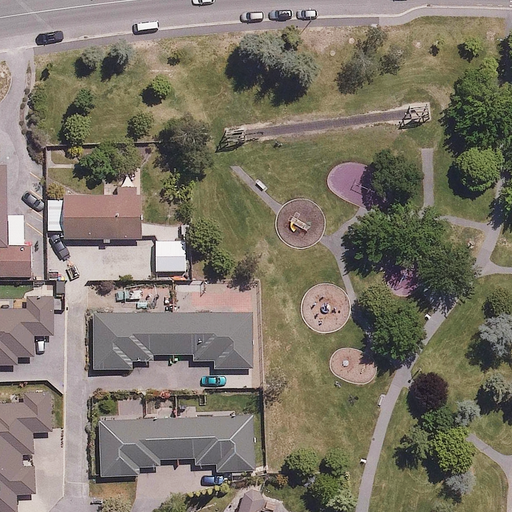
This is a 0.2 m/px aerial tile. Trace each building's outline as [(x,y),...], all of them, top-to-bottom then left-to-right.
[(4,156),(0,156),(0,277),(33,277),(32,243),(28,243),(26,208),(6,209),(4,156)] [(62,190),(63,236),(144,234),(143,188),(62,190)] [(154,238),(154,270),(187,270),(187,238),(154,238)] [(0,362),(17,362),(17,351),(31,351),(31,332),(56,331),(55,291),(26,291),(27,304),(0,304),(0,362)] [(253,306),(91,308),(92,367),(135,367),(134,358),(156,357),(156,351),(194,350),(195,361),(217,360),(217,366),(254,366),(253,306)] [(20,399),(0,399),(0,511),(4,511),(5,511),(19,511),(18,493),(36,492),(35,463),(23,463),(22,452),(35,452),(34,429),(63,428),(61,385),(20,387),(20,399)] [(193,454),(194,462),(215,462),(215,472),(260,470),(258,410),(95,415),(97,473),(139,472),(139,462),(163,461),(163,455),(193,454)] [(275,511),(243,500),(238,511),(275,511)]
